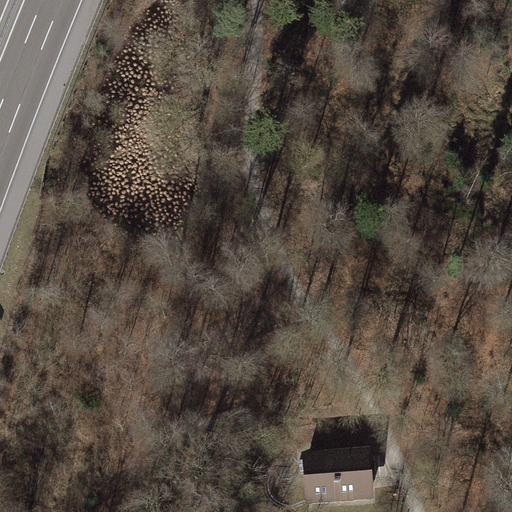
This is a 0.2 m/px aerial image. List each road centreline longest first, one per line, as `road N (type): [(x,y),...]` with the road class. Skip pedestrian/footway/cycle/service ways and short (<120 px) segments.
road 1 (track): [(256,0),(250,152),(259,201),(293,285),(367,398),(419,511)]
road 2 (motorway): [(0,137),(54,0)]
